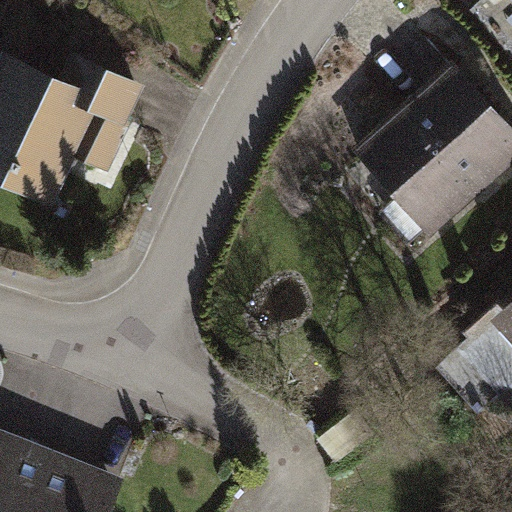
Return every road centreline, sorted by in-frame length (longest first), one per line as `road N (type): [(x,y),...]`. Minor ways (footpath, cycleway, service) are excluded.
road 1 (residential): [(326,0),(272,59),(145,348)]
road 2 (residential): [(316,511),(314,479),(296,448),(145,348)]
road 3 (residential): [(145,348),(0,304)]
